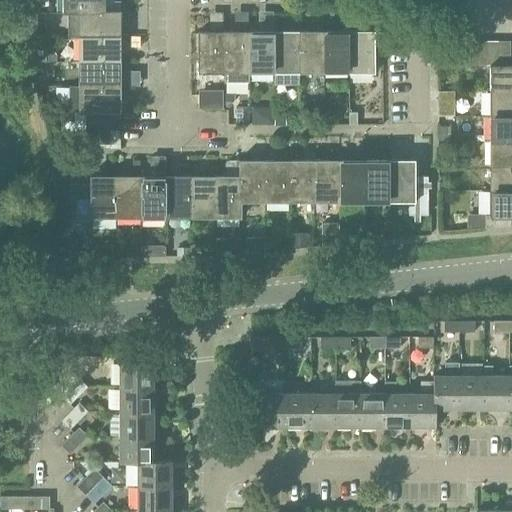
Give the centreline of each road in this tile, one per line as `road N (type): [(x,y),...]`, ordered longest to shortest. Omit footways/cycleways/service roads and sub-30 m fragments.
road 1 (tertiary): [(197,302),(511,270)]
road 2 (residential): [(511,471),(213,470)]
road 3 (tertiary): [(0,325),(197,302)]
road 4 (residential): [(213,470),(197,302)]
road 5 (residential): [(178,129),(177,0)]
